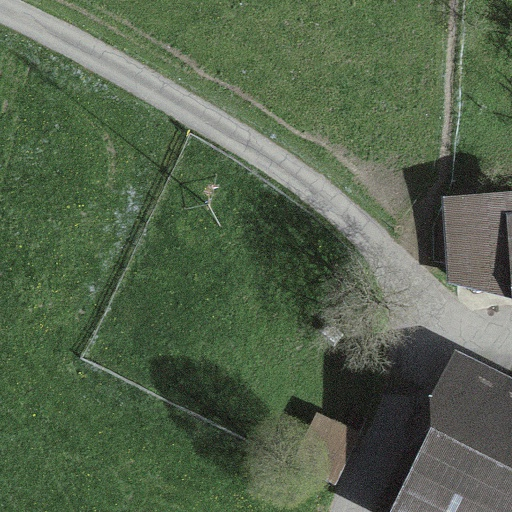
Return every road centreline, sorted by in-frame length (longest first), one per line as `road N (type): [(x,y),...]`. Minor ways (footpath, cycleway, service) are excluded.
road 1 (track): [(511,331),(457,336),(340,210),(215,123),(0,6)]
road 2 (track): [(457,336),(355,511)]
